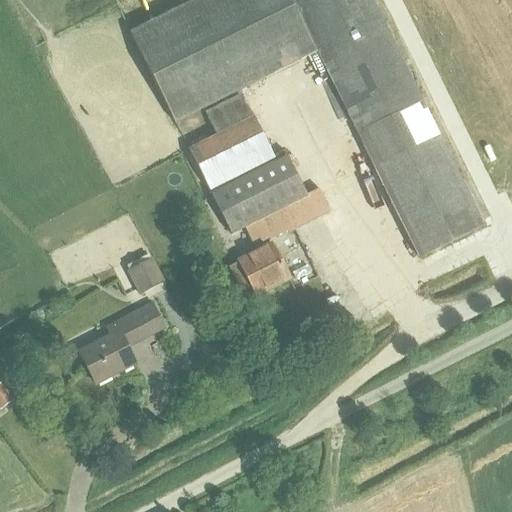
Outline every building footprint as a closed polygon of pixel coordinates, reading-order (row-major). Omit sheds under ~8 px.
[(484,227),(468,193),(373,0),(198,0),(131,34),(175,124),(318,52),(420,259),(484,227)] [(307,196),(305,193),(288,158),(277,163),(255,118),(189,151),(212,196),(232,235),(245,228),(257,252),(240,262),(247,276),(246,276),(257,297),(290,280),(279,259),(272,245),(271,246),(269,241),(288,231),(289,234),(331,212),(320,190),(307,196)] [(127,271),(138,294),(164,281),(152,258),(127,271)] [(153,305),(129,318),(107,329),(111,337),(80,354),(96,385),(136,364),(128,348),(165,329),(153,305)] [(13,401),(0,382),(0,410),(0,411),(13,401)]
